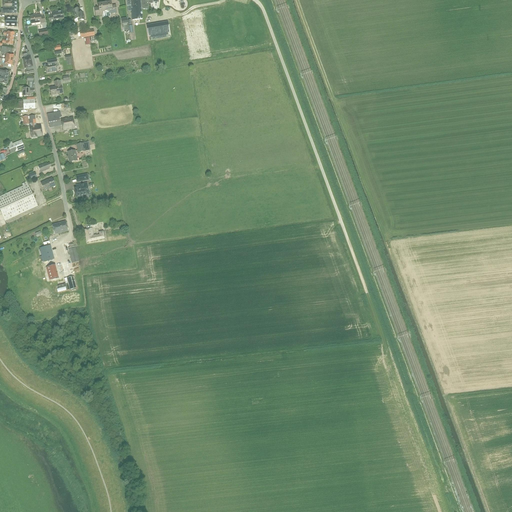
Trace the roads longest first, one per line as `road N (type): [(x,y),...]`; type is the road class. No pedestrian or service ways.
road 1 (unknown): [(366,291),(449,511)]
road 2 (residential): [(67,214),(20,29)]
